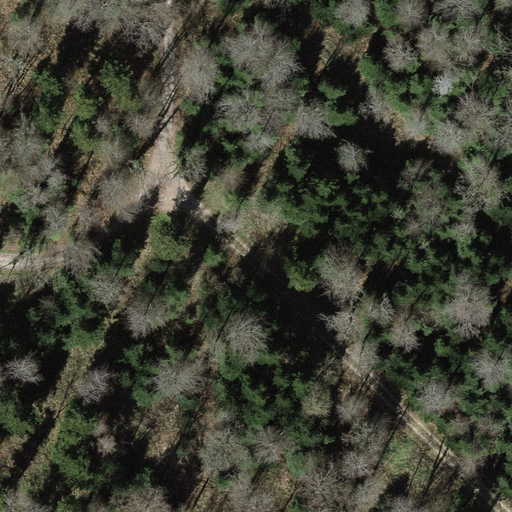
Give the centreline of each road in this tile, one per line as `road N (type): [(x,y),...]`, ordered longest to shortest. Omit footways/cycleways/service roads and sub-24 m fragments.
road 1 (track): [(159,0),(160,119),(178,200),(492,511)]
road 2 (track): [(0,264),(70,256),(178,200)]
